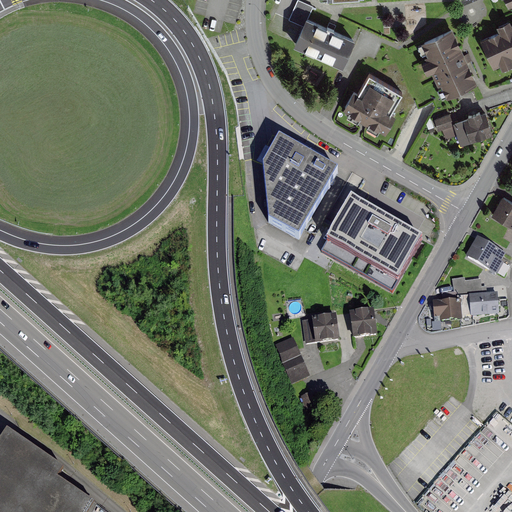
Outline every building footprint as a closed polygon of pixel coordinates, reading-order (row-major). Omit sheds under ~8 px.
[(302,25),(306,16),(309,17),(314,6),(300,0),(297,0),(289,20),(302,25)] [(294,44),(343,66),(356,38),(331,27),(309,17),(306,16),(302,25),(294,44)] [(511,24),(481,38),(494,67),(511,59),(511,24)] [(447,97),(478,83),(453,28),(422,42),(447,97)] [(410,94),(376,76),(366,94),(359,90),(348,110),(395,136),(405,117),(400,114),(410,94)] [(468,117),(463,119),(471,141),(494,134),(486,111),(481,113),(480,110),(467,114),(468,117)] [(454,113),(441,117),(447,138),(460,134),(454,113)] [(299,240),(338,172),(279,139),(263,167),(269,223),(299,240)] [(511,202),(503,198),(493,217),(511,227),(511,202)] [(422,243),(349,201),(320,252),(393,294),(422,243)] [(508,255),(480,238),(468,258),(497,274),(508,255)] [(497,292),(470,294),(471,315),(499,313),(497,292)] [(460,300),(434,302),(435,320),(461,318),(460,300)] [(350,313),(353,340),(378,337),(374,310),(350,313)] [(316,346),(340,342),(336,316),(312,319),(312,320),(302,322),(306,345),(316,344),(316,346)] [(297,341),(278,348),(292,384),(311,376),(297,341)] [(312,394),(301,399),(307,411),(318,406),(312,394)] [(7,433),(0,443),(0,511),(90,511),(95,506),(58,481),(64,471),(7,433)]
